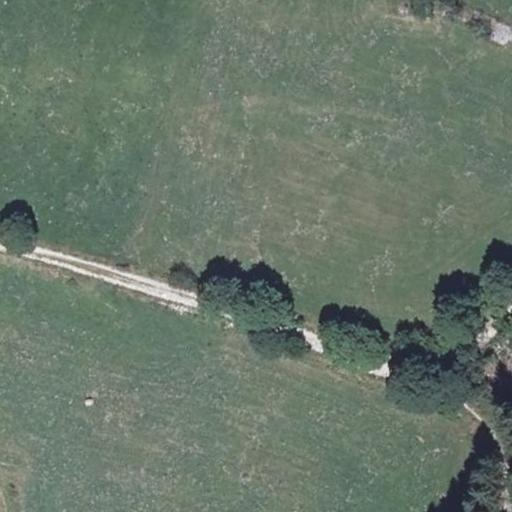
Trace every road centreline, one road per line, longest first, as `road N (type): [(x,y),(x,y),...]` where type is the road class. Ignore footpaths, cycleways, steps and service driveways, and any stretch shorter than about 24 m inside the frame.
road 1 (track): [(422,385),(0,238)]
road 2 (track): [(511,471),(508,457),(422,385)]
